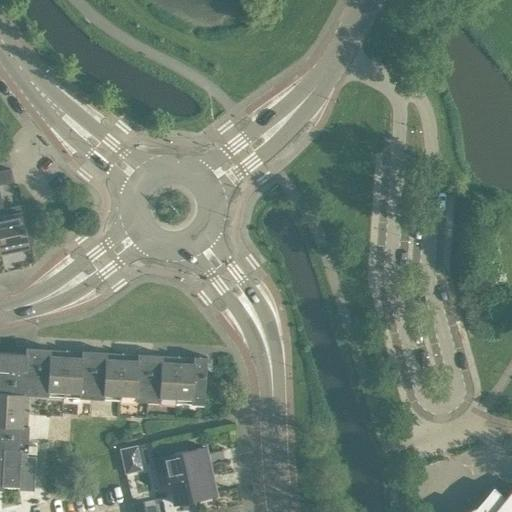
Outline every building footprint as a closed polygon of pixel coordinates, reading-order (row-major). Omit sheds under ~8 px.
[(9,165),(0,166),(0,248),(27,243),(23,226),(25,226),(24,223),(22,223),(17,202),(1,205),(0,202),(0,180),(12,177),(9,165)] [(0,485),(18,486),(34,487),(36,453),(25,452),(26,448),(34,448),(34,441),(25,440),(28,390),(36,390),(202,398),(202,393),(204,361),(193,361),(193,357),(25,349),(0,348),(0,485)] [(135,441),(120,445),(125,468),(140,464),(135,441)] [(204,441),(151,453),(158,485),(165,483),(167,492),(160,493),(164,511),(192,511),(197,511),(193,493),(215,488),(204,441)] [(473,500),(451,511),(511,511),(511,481),(503,491),(491,481),(473,502),(473,500)]
